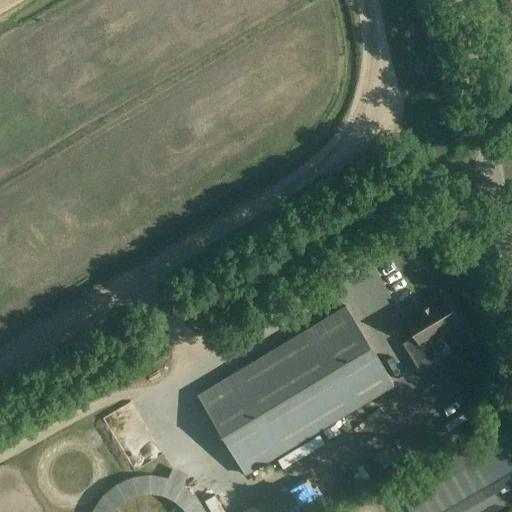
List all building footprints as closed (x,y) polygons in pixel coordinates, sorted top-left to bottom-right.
[(458,321),(442,294),(403,318),(414,336),(402,343),(418,369),(438,357),(427,340),(458,321)] [(345,306),(197,395),(244,474),(393,384),(345,306)] [(473,444),(488,470),(511,455),(511,446),(511,445),(498,425),(472,441),(473,444)] [(470,449),(406,492),(419,511),(432,511),(488,475),(470,449)] [(241,511),(300,511),(285,486),(241,511)]
